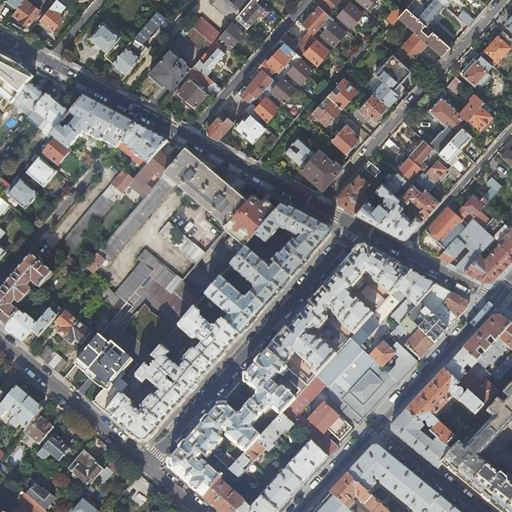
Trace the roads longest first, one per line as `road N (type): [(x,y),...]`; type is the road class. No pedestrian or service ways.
road 1 (residential): [(356,228),(147,465)]
road 2 (residential): [(503,0),(317,207)]
road 3 (residential): [(382,28),(253,172)]
road 4 (residential): [(147,465),(0,342)]
road 5 (residential): [(189,137),(309,0)]
road 6 (secondary): [(376,426),(496,298)]
road 7 (residential): [(400,251),(511,128)]
road 8 (residential): [(47,62),(189,137)]
road 9 (residential): [(474,511),(376,426)]
